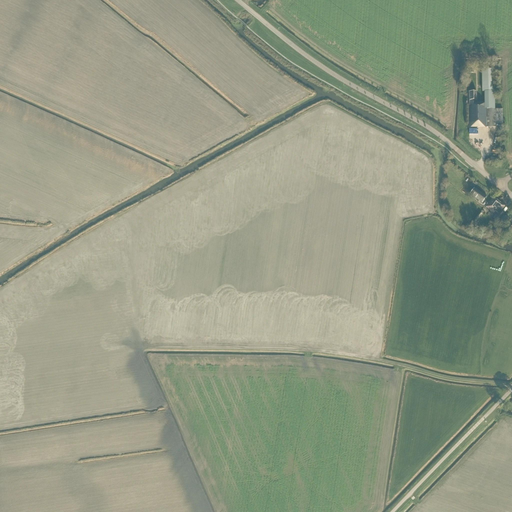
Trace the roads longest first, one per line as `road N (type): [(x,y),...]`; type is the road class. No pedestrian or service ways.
road 1 (track): [(511,387),(318,354),(141,347),(163,405)]
road 2 (tertiary): [(499,186),(431,130),(329,72),(237,0)]
road 3 (unclassified): [(392,511),(511,389)]
